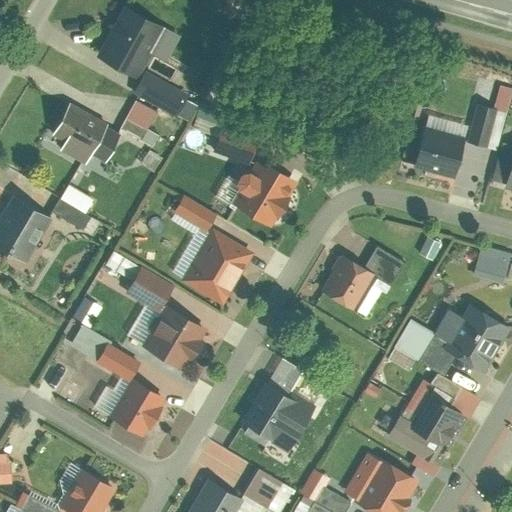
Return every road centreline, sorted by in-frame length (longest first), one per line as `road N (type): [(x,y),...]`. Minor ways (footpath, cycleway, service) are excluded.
road 1 (residential): [(511,232),(412,198),(335,196),(310,220),(159,471)]
road 2 (residential): [(24,392),(159,471)]
road 3 (residential): [(511,398),(443,511)]
